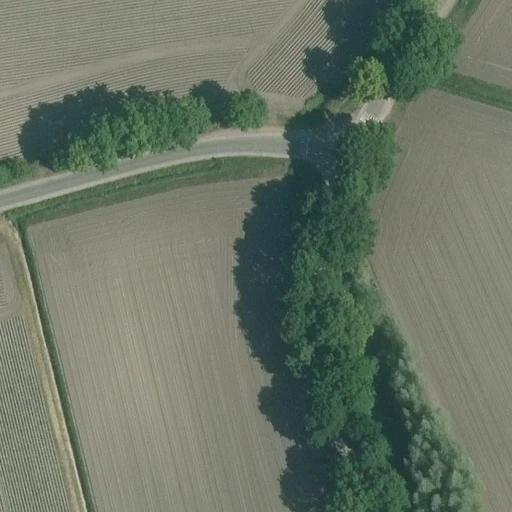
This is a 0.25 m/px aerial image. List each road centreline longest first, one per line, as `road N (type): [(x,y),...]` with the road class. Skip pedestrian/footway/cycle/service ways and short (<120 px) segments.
road 1 (unclassified): [(365,511),(312,310),(348,158)]
road 2 (unclassified): [(0,201),(225,146),(274,143),(348,158)]
road 3 (unclassified): [(348,158),(441,0)]
